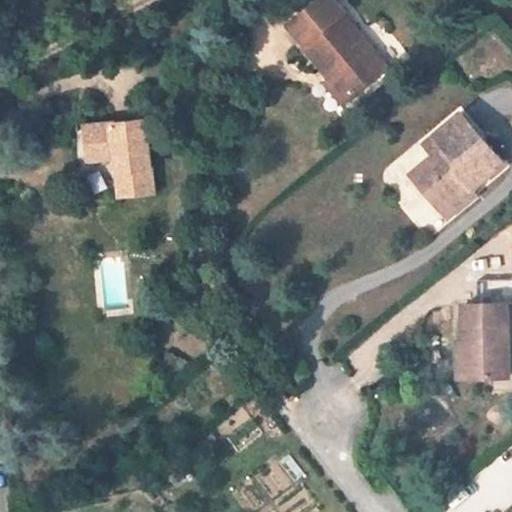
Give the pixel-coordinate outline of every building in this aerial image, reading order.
[(336,0),(317,0),(289,24),(305,44),(304,45),(325,71),(331,66),(336,73),(331,77),(326,81),(344,104),(387,67),(343,14),(346,11),(336,0)] [(336,73),(331,66),(325,71),(331,77),(336,73)] [(434,155),(411,173),(447,217),(465,202),(461,198),(504,162),(462,112),(424,143),(434,155)] [(153,192),(146,120),(87,126),(90,159),(117,156),(120,195),(153,192)] [(509,375),(508,303),(465,303),(465,341),(459,341),(460,353),(471,353),(471,376),(509,375)] [(460,376),(471,376),(471,353),(460,353),(460,376)]
